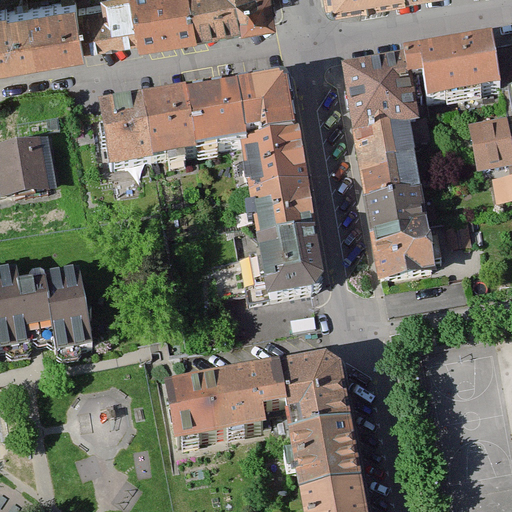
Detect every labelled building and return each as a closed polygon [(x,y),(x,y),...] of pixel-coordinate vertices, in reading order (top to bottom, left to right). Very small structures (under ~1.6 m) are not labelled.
[(0,56),(270,7),(269,0),(107,0),(108,8),(83,12),(81,3),(12,15),(12,12),(0,13),(0,56)] [(324,0),(328,15),(380,5),(378,0),(324,0)] [(495,80),(487,27),(393,41),(401,94),(495,80)] [(393,41),(332,51),(340,104),(401,94),(393,41)] [(303,137),(296,94),(235,103),(242,146),(245,146),(303,137)] [(401,94),(340,104),(349,158),(411,149),(401,94)] [(235,103),(188,111),(195,154),(242,146),(235,103)] [(188,111),(140,118),(147,161),(195,154),(188,111)] [(140,118),(91,126),(98,169),(147,161),(140,118)] [(511,120),(511,118),(472,121),(475,167),(511,165),(511,120)] [(312,196),(303,137),(245,146),(255,205),(312,196)] [(411,149),(349,158),(358,209),(419,202),(411,149)] [(43,150),(0,157),(0,210),(52,202),(43,150)] [(511,204),(511,177),(494,179),(496,205),(511,204)] [(312,196),(255,205),(263,257),(320,248),(312,196)] [(419,202),(358,209),(366,256),(426,247),(419,202)] [(447,250),(471,248),(469,222),(446,223),(447,250)] [(426,247),(366,256),(373,301),(431,294),(426,247)] [(272,312),(329,303),(320,248),(263,257),(272,312)] [(47,277),(0,285),(0,363),(61,353),(63,366),(98,359),(85,285),(50,292),(47,277)] [(344,378),(331,371),(280,381),(288,425),(293,450),(356,439),(344,378)] [(288,425),(280,381),(171,401),(182,461),(275,444),(272,428),(288,425)] [(367,497),(356,439),(293,450),(304,509),(367,497)] [(369,511),(367,497),(304,509),(304,511),(369,511)]
